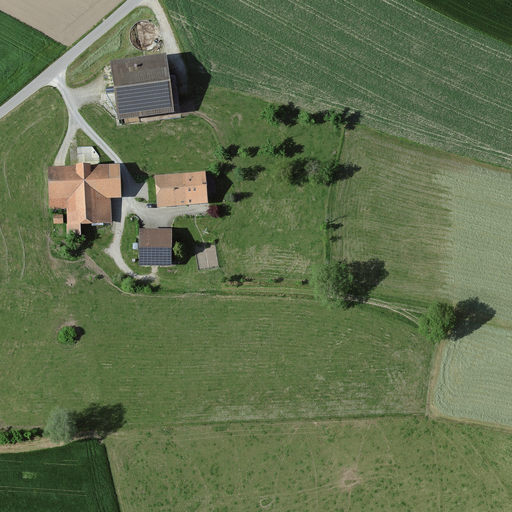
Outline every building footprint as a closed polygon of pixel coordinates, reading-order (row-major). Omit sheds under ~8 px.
[(165,55),(109,63),(118,123),(174,114),(165,55)] [(112,225),(111,200),(121,200),(119,166),(47,169),(49,211),(66,211),(67,238),(82,237),(81,226),(112,225)] [(204,173),(154,177),(156,209),(207,205),(204,173)] [(63,216),(53,217),(53,226),(63,225),(63,216)] [(171,233),(139,232),(139,268),(171,269),(171,233)]
